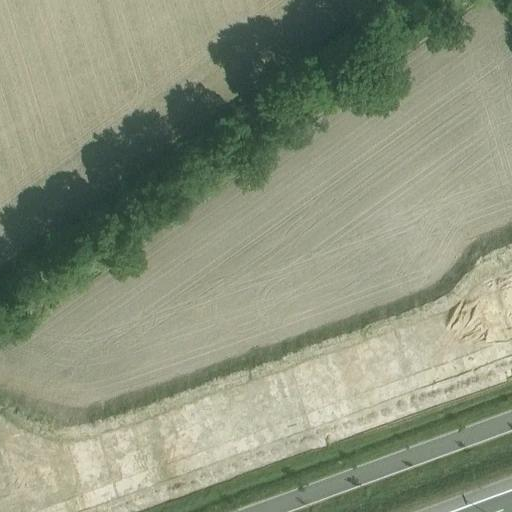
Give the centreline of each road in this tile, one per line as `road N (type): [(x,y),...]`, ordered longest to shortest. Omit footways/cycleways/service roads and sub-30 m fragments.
road 1 (track): [(0,301),(444,0)]
road 2 (tertiary): [(270,511),(511,423)]
